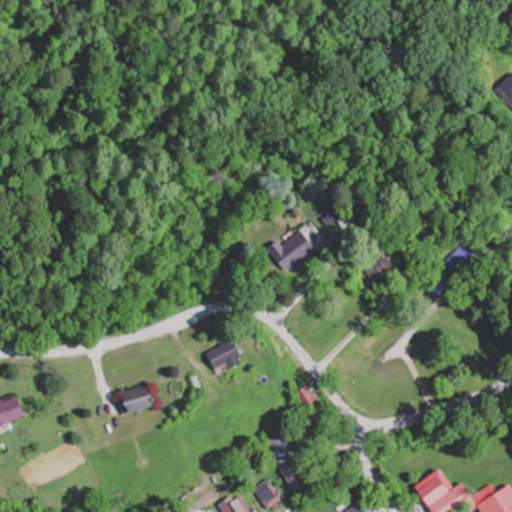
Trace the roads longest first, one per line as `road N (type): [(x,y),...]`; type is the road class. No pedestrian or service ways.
road 1 (residential): [(0,353),(78,352),(199,314),(242,312),(279,329),(332,397),(369,423)]
road 2 (residential): [(511,379),(399,422),(369,423)]
